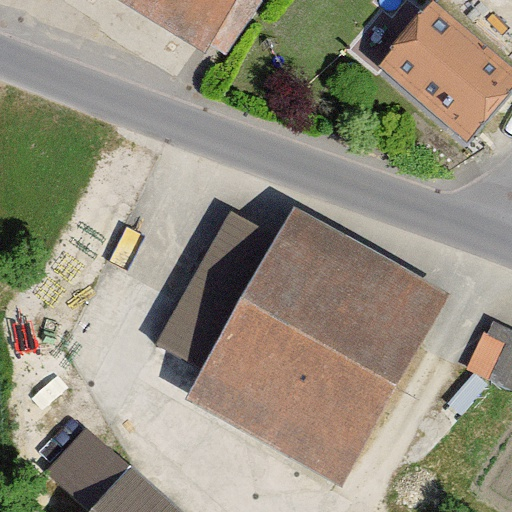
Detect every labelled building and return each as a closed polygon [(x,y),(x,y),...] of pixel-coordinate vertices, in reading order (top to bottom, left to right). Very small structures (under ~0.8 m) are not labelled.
[(138,0),(223,49),(251,0),(138,0)] [(511,72),(434,3),(381,62),(478,149),(511,111),(511,72)] [(161,346),(216,378),(293,247),(238,215),(161,346)] [(216,378),(205,397),(354,485),(459,306),(310,219),(293,247),(216,378)] [(511,326),(495,318),(474,365),(511,381),(511,326)] [(183,511),(136,470),(99,511),(183,511)]
